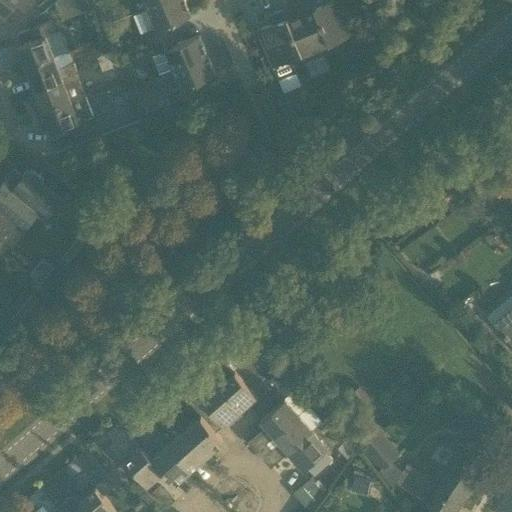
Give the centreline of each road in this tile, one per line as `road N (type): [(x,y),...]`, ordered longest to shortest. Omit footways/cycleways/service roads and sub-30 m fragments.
road 1 (tertiary): [(0,467),(511,25)]
road 2 (residential): [(190,500),(239,455),(277,496),(274,511)]
